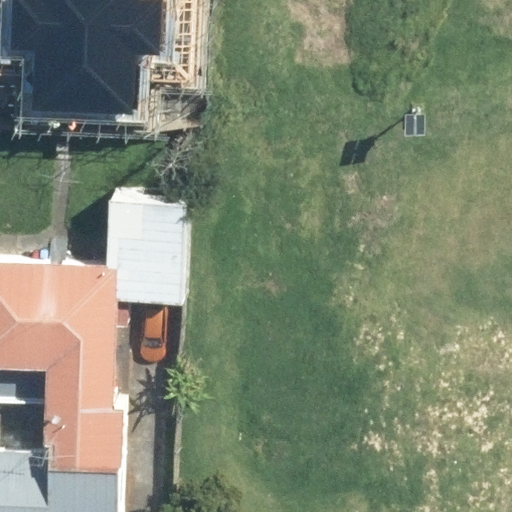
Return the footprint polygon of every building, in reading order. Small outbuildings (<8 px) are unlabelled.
[(18,0),(15,43),(45,45),(41,105),(139,112),(144,52),(165,53),(168,2),(145,0),(18,0)] [(0,358),(50,361),(46,440),(0,437),(0,511),(129,511),(136,390),(121,389),(126,289),(196,293),(202,185),(116,181),(112,256),(0,250),(0,358)] [(511,263),(505,263),(503,305),(511,305),(511,263)] [(355,484),(362,303),(243,299),(236,480),(355,484)] [(511,322),(447,319),(439,488),(507,491),(508,474),(511,473),(511,322)]
